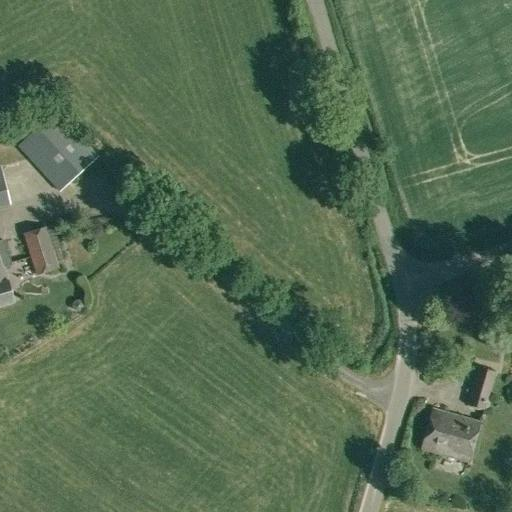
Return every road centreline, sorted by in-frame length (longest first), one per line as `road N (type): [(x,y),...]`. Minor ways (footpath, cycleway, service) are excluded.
road 1 (unclassified): [(402,277),(314,0)]
road 2 (unclassified): [(368,511),(404,374),(402,277)]
